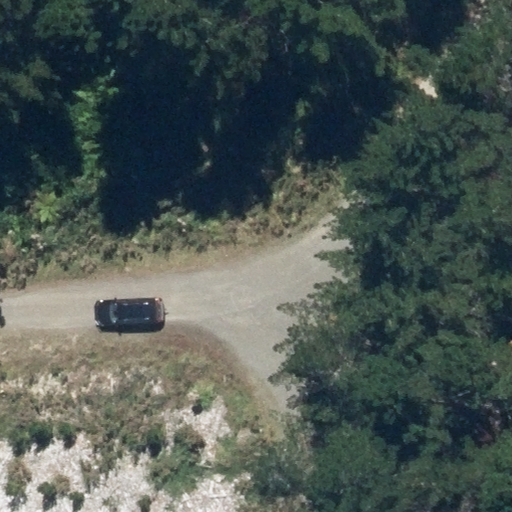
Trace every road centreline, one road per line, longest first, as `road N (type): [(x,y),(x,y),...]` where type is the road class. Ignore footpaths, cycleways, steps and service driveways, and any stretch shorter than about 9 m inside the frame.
road 1 (track): [(511,29),(284,322)]
road 2 (track): [(284,322),(237,301),(0,319)]
road 3 (track): [(324,511),(332,466),(325,363),(284,322)]
